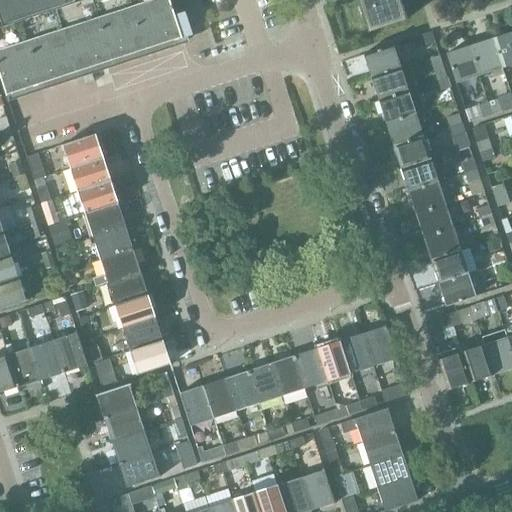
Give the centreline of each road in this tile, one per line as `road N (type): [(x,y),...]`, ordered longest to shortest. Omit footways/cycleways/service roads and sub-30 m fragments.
road 1 (residential): [(395,278),(214,330),(193,317),(121,102)]
road 2 (residential): [(395,278),(314,38)]
road 3 (residential): [(469,509),(395,278)]
road 4 (residential): [(121,102),(314,38)]
